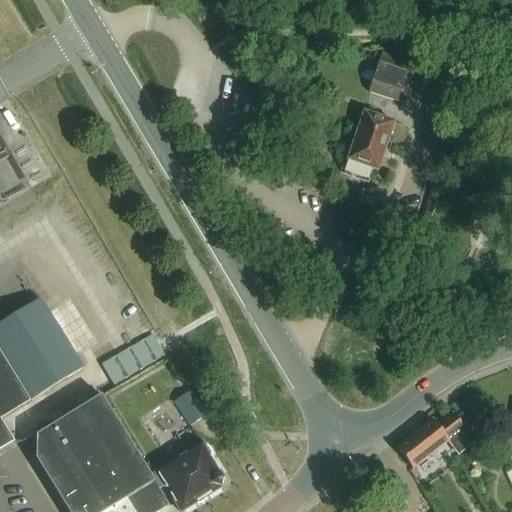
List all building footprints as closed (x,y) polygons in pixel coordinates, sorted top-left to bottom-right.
[(402,92),(406,93),(411,76),(408,75),(411,66),(382,57),(370,93),(398,103),(402,92)] [(448,108),(429,102),(418,136),(437,142),(448,108)] [(364,114),(351,153),(349,161),(378,171),(394,124),(364,114)] [(0,451),(14,443),(1,421),(84,369),(41,300),(0,325),(0,451)] [(101,367),(115,389),(166,358),(153,336),(101,367)] [(208,415),(193,391),(175,403),(190,427),(208,415)] [(36,438),(36,460),(68,511),(163,511),(172,507),(162,491),(167,488),(181,511),(184,511),(221,489),(225,481),(203,446),(152,477),(112,413),(102,397),(36,438)] [(434,422),(397,450),(414,471),(449,444),(460,458),(476,446),(463,429),(452,415),(437,426),(434,422)]
